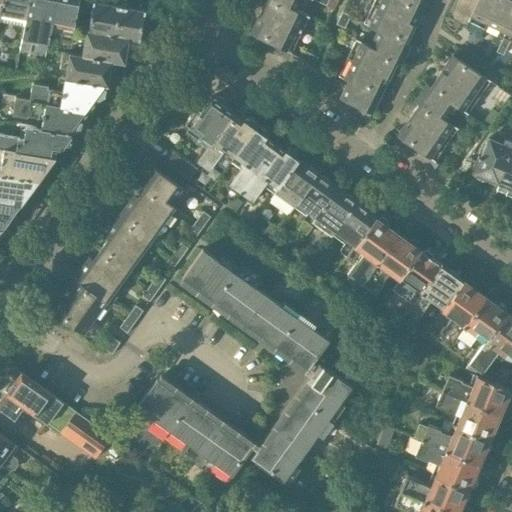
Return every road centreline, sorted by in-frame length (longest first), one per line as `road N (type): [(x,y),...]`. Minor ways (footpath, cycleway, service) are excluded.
road 1 (residential): [(0,309),(201,35)]
road 2 (residential): [(201,35),(360,154)]
road 3 (residential): [(360,154),(460,232),(511,258)]
road 4 (residential): [(360,154),(425,48),(439,0)]
